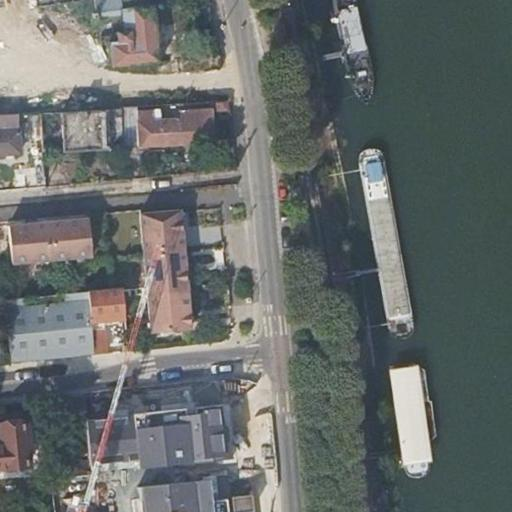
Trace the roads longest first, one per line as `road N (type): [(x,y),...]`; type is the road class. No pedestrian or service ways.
road 1 (residential): [(279,357),(249,56),(236,0)]
road 2 (residential): [(279,357),(0,385)]
road 3 (residential): [(296,511),(279,357)]
